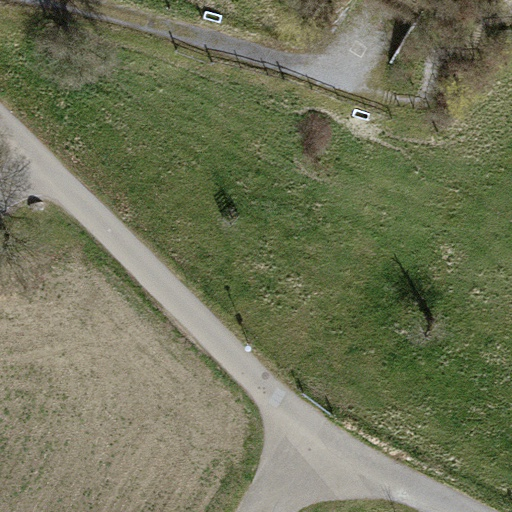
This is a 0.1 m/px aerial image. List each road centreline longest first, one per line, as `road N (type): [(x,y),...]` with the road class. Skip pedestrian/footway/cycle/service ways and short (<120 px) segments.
road 1 (unclassified): [(311,445),(111,229),(0,126)]
road 2 (residential): [(454,511),(311,445)]
